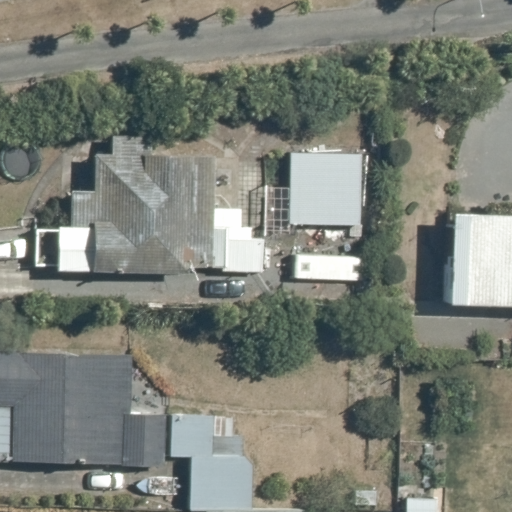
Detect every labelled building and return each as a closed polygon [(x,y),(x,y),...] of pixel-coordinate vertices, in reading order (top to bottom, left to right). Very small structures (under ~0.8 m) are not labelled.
[(287,147),(287,150),(288,150),(286,196),(286,222),(355,223),(356,148),(287,147)] [(215,269),(258,271),(260,227),(240,226),(241,206),(206,205),(208,156),(93,152),(90,225),(31,223),(29,266),(135,269),(134,297),(214,300),(215,269)] [(511,211),(458,209),(456,254),(445,253),(443,297),(511,299),(511,211)] [(206,508),(247,509),(249,434),(211,433),(212,415),(154,413),(155,384),(125,383),(125,354),(0,351),(0,457),(165,462),(165,453),(189,454),(188,508),(206,508)] [(439,511),(440,491),(397,489),(396,511),(439,511)]
